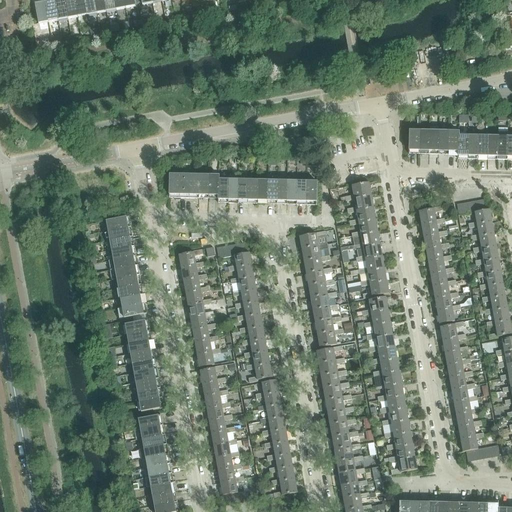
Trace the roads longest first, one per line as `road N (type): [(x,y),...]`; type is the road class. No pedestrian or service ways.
road 1 (residential): [(450,485),(393,177)]
road 2 (residential): [(205,511),(152,223)]
road 3 (residential): [(325,511),(274,223)]
road 4 (tertiary): [(138,149),(379,105)]
road 5 (secondary): [(36,511),(0,316)]
road 6 (tertiary): [(0,173),(138,149)]
road 7 (tertiary): [(379,105),(511,80)]
road 8 (residential): [(274,223),(152,223)]
